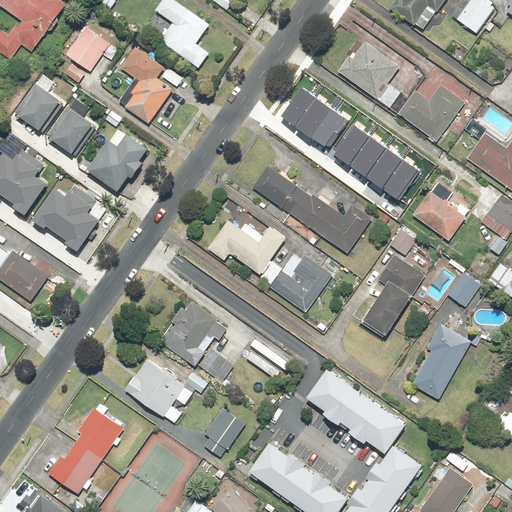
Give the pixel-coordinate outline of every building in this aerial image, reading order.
[(0,28),(0,53),(11,61),(22,45),(32,53),(71,0),(0,0),(0,7),(20,22),(10,35),(0,28)] [(117,1),(114,0),(102,0),(99,5),(110,12),(117,1)] [(171,0),(165,0),(157,13),(173,24),(160,44),(199,70),(210,54),(196,45),(209,25),(171,0)] [(231,0),(212,0),(228,12),(235,3),(231,0)] [(447,0),(401,0),(393,11),(413,26),(415,23),(424,30),(447,0)] [(471,0),(457,20),(477,35),(496,9),(491,5),(493,2),(489,0),(471,0)] [(110,45),(87,28),(66,56),(74,62),(65,76),(78,85),(87,72),(89,73),(110,45)] [(348,55),(337,71),(380,102),(390,89),(386,86),(399,68),(365,44),(354,60),(348,55)] [(165,65),(136,46),(121,69),(136,78),(118,105),(149,124),(172,89),(156,79),(165,65)] [(110,65),(102,59),(94,69),(103,75),(110,65)] [(184,80),(167,67),(161,77),(177,89),(184,80)] [(430,103),(416,92),(400,114),(438,141),(467,102),(443,85),(430,103)] [(37,87),(17,120),(39,134),(60,102),(37,87)] [(303,88),(283,116),(325,147),(346,120),(303,88)] [(93,128),(68,109),(49,135),(52,138),(49,141),(71,157),(93,128)] [(479,140),(487,129),(473,119),(465,130),(479,140)] [(353,122),(333,149),(337,151),(334,154),(398,200),(419,170),(353,122)] [(486,132),(467,159),(511,191),(511,143),(508,148),(486,132)] [(117,148),(109,142),(87,172),(117,194),(128,179),(130,181),(142,166),(140,164),(149,151),(126,135),(117,148)] [(7,152),(0,162),(0,186),(12,194),(37,156),(24,147),(17,159),(7,152)] [(37,156),(12,194),(20,199),(15,206),(28,215),(49,183),(38,176),(47,162),(37,156)] [(269,163),(252,187),(348,255),(374,219),(353,204),(344,217),(269,163)] [(51,219),(62,226),(86,189),(74,181),(65,194),(54,186),(33,218),(47,226),(51,219)] [(86,189),(62,226),(72,233),(67,240),(81,248),(101,217),(90,210),(98,197),(86,189)] [(431,191),(412,216),(450,244),(468,219),(431,191)] [(511,203),(499,195),(480,225),(501,239),(492,251),(501,257),(509,244),(505,241),(511,231),(511,203)] [(226,222),(207,250),(226,262),(230,256),(262,277),(287,240),(269,227),(258,244),(226,222)] [(404,226),(390,246),(405,257),(419,237),(404,226)] [(49,278),(14,252),(0,270),(0,281),(31,304),(49,278)] [(302,262),(294,256),(270,289),(305,315),(334,275),(307,255),(302,262)] [(425,277),(394,256),(377,281),(385,287),(362,320),(385,336),(425,277)] [(511,272),(502,265),(489,281),(511,298),(511,272)] [(482,288),(465,274),(448,295),(464,309),(482,288)] [(174,324),(161,342),(194,367),(204,354),(199,349),(220,322),(196,303),(189,312),(183,308),(172,322),(174,324)] [(440,400),(470,341),(440,326),(426,352),(430,353),(413,386),(440,400)] [(257,339),(252,345),(284,368),(288,361),(257,339)] [(248,347),(243,354),(276,378),(281,371),(248,347)] [(235,365),(212,348),(199,366),(222,383),(235,365)] [(147,361),(127,390),(175,424),(182,414),(172,406),(176,400),(184,406),(193,394),(174,381),(176,378),(162,368),(160,371),(147,361)] [(193,372),(185,383),(201,394),(208,383),(193,372)] [(325,372),(305,400),(384,456),(404,428),(325,372)] [(60,457),(48,473),(79,495),(83,489),(86,492),(94,482),(89,479),(114,445),(117,447),(121,441),(118,438),(125,429),(105,414),(108,410),(102,405),(98,410),(95,408),(77,432),(82,435),(64,459),(60,457)] [(229,451),(245,425),(222,410),(205,436),(209,439),(205,446),(222,457),(227,449),(229,451)] [(499,414),(492,424),(511,437),(511,413),(506,420),(499,414)] [(340,511),(348,502),(269,445),(249,473),(304,511),(340,511)] [(394,448),(348,511),(390,511),(422,468),(394,448)] [(454,452),(448,461),(464,472),(470,464),(454,452)] [(450,471),(421,511),(422,511),(456,511),(474,488),(450,471)] [(29,497),(27,495),(19,506),(25,510),(22,511),(63,511),(35,490),(29,497)] [(251,511),(234,490),(211,509),(213,511),(251,511)] [(210,511),(189,495),(178,509),(182,511),(210,511)] [(268,500),(262,508),(266,511),(274,511),(278,508),(268,500)]
